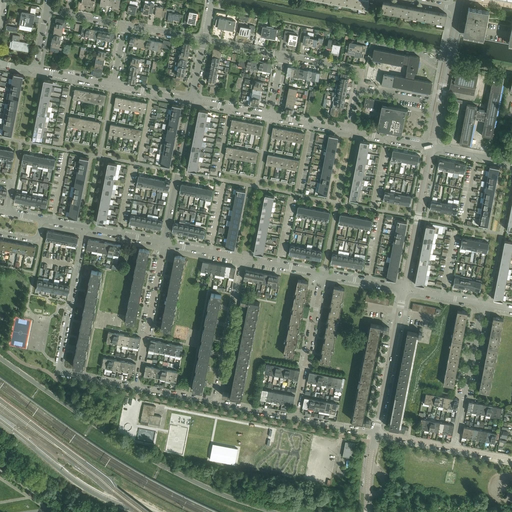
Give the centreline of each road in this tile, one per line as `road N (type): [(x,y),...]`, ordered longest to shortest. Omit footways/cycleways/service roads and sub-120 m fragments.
road 1 (residential): [(84,228),(58,367),(137,387)]
road 2 (residential): [(295,418),(323,274)]
road 3 (residential): [(454,449),(481,305)]
road 4 (residential): [(137,387),(164,243)]
road 5 (residential): [(164,243),(192,100)]
road 6 (residential): [(216,402),(244,259)]
road 7 (residential): [(403,288),(431,147)]
road 8 (residential): [(431,147),(457,9)]
road 9 (residential): [(350,131),(359,70),(283,56)]
road 10 (residential): [(376,434),(399,311)]
